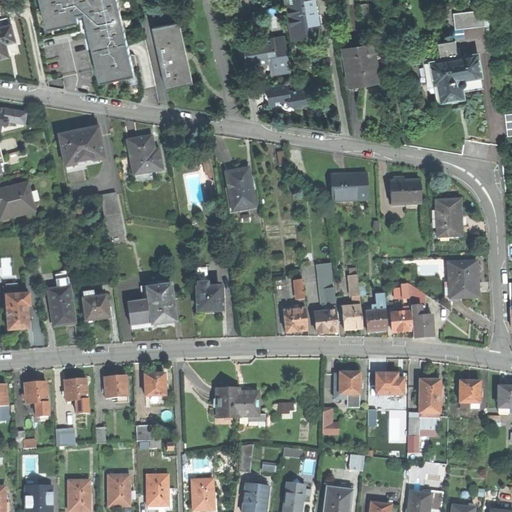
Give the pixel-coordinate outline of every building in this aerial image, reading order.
[(94,41),(99,40),(95,22),(104,20),(99,0),(80,0),(85,24),(90,23),(94,41)] [(99,40),(100,43),(109,41),(117,39),(119,44),(133,41),(123,0),(99,0),(104,20),(95,22),(99,40)] [(286,0),(292,36),(301,34),(309,33),(309,36),(322,33),(316,0),(286,0)] [(361,4),(364,18),(373,16),(370,2),(361,4)] [(453,14),(455,30),(486,26),(484,10),(479,10),(453,14)] [(0,24),(0,57),(9,56),(6,42),(15,39),(10,21),(0,24)] [(176,22),(153,27),(167,88),(178,85),(190,83),(176,22)] [(246,43),(250,65),(261,63),(272,61),(274,73),(290,71),(285,37),(246,43)] [(438,43),(441,60),(458,57),(455,40),(438,43)] [(344,49),(350,86),(364,83),(379,81),(372,44),(344,49)] [(425,63),(429,85),(441,83),(444,101),(452,99),(458,98),(457,92),(463,91),(461,79),(482,75),(478,54),(458,57),(441,60),(425,63)] [(484,88),(482,75),(461,79),(463,91),(484,88)] [(289,83),(271,86),(274,103),(281,102),(281,106),(283,110),(286,111),(290,112),(293,110),(294,109),(312,106),(309,88),(290,91),(289,83)] [(0,131),(1,132),(1,126),(2,121),(8,121),(24,124),(26,113),(0,108),(0,131)] [(59,135),(65,165),(103,158),(97,128),(76,132),(59,135)] [(127,140),(133,175),(162,169),(158,150),(153,151),(150,136),(137,139),(127,140)] [(277,152),(279,165),(286,164),(284,151),(277,152)] [(202,161),(209,205),(218,203),(211,159),(202,161)] [(227,172),(229,188),(232,188),(235,206),(243,205),(243,208),(255,206),(249,168),(236,171),(227,172)] [(331,175),(332,200),(368,198),(367,172),(347,174),(331,175)] [(390,181),(391,203),(421,202),(421,180),(410,180),(405,180),(394,181),(390,181)] [(0,218),(0,219),(34,211),(32,202),(30,192),(28,183),(0,189),(0,218)] [(36,191),(30,192),(32,202),(39,201),(36,191)] [(99,196),(107,235),(122,233),(115,193),(99,196)] [(435,200),(436,236),(457,235),(456,219),(460,218),(459,209),(459,199),(435,200)] [(76,203),(77,212),(88,211),(87,202),(76,203)] [(448,262),(450,297),(476,295),(475,281),(477,281),(477,272),(476,260),(448,262)] [(320,304),(323,303),(327,303),(325,287),(333,286),(331,263),(316,264),(320,304)] [(350,299),(359,298),(358,277),(349,278),(350,299)] [(296,299),(303,299),(301,279),(294,279),(296,299)] [(47,291),(53,327),(63,325),(73,324),(67,281),(58,283),(59,289),(47,291)] [(198,288),(198,311),(210,311),(223,310),(223,291),(226,291),(226,287),(209,288),(209,282),(199,282),(199,288),(198,288)] [(401,284),(402,299),(410,299),(409,283),(401,284)] [(147,287),(148,299),(151,323),(174,320),(170,284),(147,287)] [(0,296),(4,296),(4,295),(14,294),(14,286),(0,286),(0,296)] [(325,287),(327,303),(334,302),(333,286),(325,287)] [(81,299),(84,321),(95,319),(107,318),(104,296),(92,298),(91,291),(82,292),(83,299),(81,299)] [(375,293),(376,307),(378,307),(379,310),(386,310),(384,292),(375,293)] [(4,296),(5,308),(25,307),(28,307),(28,293),(14,294),(4,295),(4,296)] [(126,301),(129,324),(131,324),(132,327),(138,327),(145,326),(145,323),(151,323),(148,299),(126,301)] [(402,299),(403,311),(411,311),(410,306),(410,299),(402,299)] [(323,303),(324,312),(335,311),(334,302),(327,303),(323,303)] [(351,329),(362,328),(360,304),(342,306),(344,330),(351,329)] [(424,305),(410,306),(411,311),(411,317),(416,317),(416,314),(424,313),(424,305)] [(282,311),(285,332),(295,331),(307,330),(305,308),(294,309),(294,306),(286,307),(286,310),(282,311)] [(5,308),(6,330),(16,329),(26,329),(26,321),(26,316),(25,307),(5,308)] [(365,311),(367,331),(376,331),(387,330),(386,310),(379,310),(367,311),(365,311)] [(315,313),(317,332),(326,332),(337,330),(335,311),(324,312),(315,313)] [(402,331),(412,330),(411,317),(411,311),(403,311),(392,312),(392,319),(392,326),(393,332),(402,331)] [(416,317),(411,317),(412,330),(412,337),(422,336),(433,335),(431,316),(424,317),(416,317)] [(348,393),(361,393),(361,371),(350,371),(340,371),(340,373),(335,373),(335,391),(340,391),(340,393),(348,393)] [(376,372),(376,393),(391,393),(402,393),(404,393),(404,377),(398,377),(398,372),(388,372),(376,372)] [(154,373),(144,373),(145,394),(156,394),(165,394),(165,373),(154,373)] [(105,376),(106,398),(117,397),(117,401),(128,401),(126,374),(114,375),(105,376)] [(64,379),(65,399),(75,399),(88,398),(86,377),(74,378),(64,379)] [(430,379),(420,378),(420,400),(421,400),(438,400),(441,400),(441,379),(430,379)] [(38,402),(48,401),(47,380),(36,381),(24,382),(26,403),(34,402),(38,402)] [(470,380),(460,380),(460,406),(471,406),(471,401),(481,401),(481,380),(470,380)] [(0,384),(0,404),(8,405),(7,384),(0,384)] [(511,384),(508,385),(499,385),(498,406),(501,406),(501,412),(510,412),(510,406),(511,406),(511,384)] [(216,388),(217,417),(239,417),(239,415),(257,415),(257,392),(238,392),(238,387),(226,388),(216,388)] [(360,406),(361,393),(348,393),(347,406),(360,406)] [(88,412),(88,398),(75,399),(75,412),(88,412)] [(438,411),(438,400),(421,400),(421,411),(438,411)] [(50,415),(48,401),(38,402),(38,407),(38,410),(39,416),(50,415)] [(278,412),(294,411),(294,401),(278,402),(278,412)] [(0,413),(9,413),(8,405),(0,404),(0,413)] [(322,431),(330,431),(331,408),(322,407),(322,431)] [(368,425),(377,425),(377,408),(368,408),(368,425)] [(440,415),(438,411),(421,411),(421,415),(419,415),(419,429),(440,429),(440,415)] [(135,424),(136,440),(154,439),(153,423),(135,424)] [(96,427),(97,443),(106,442),(105,426),(96,427)] [(56,428),(57,445),(67,445),(66,429),(66,427),(56,428)] [(74,428),(66,429),(67,445),(75,444),(74,428)] [(16,431),(17,448),(24,448),(24,440),(26,439),(25,430),(16,431)] [(336,431),(330,431),(322,431),(322,439),(336,440),(336,431)] [(36,439),(26,439),(24,440),(24,448),(37,447),(36,439)] [(239,470),(251,471),(253,444),(242,443),(239,470)] [(349,469),(363,470),(364,455),(350,454),(349,469)] [(157,504),(167,504),(167,473),(147,473),(147,504),(157,504)] [(108,505),(129,505),(129,486),(129,474),(108,474),(108,505)] [(192,477),(193,509),(214,508),(214,489),(213,477),(192,477)] [(287,481),(286,492),(304,494),(305,486),(295,478),(292,482),(287,481)] [(68,510),(89,510),(89,492),(89,479),(68,479),(68,510)] [(265,511),(269,485),(246,482),(242,511),(265,511)] [(52,511),(53,486),(26,486),(25,511),(52,511)] [(134,487),(129,486),(129,505),(108,505),(108,508),(119,509),(125,509),(133,509),(134,487)] [(349,511),(352,491),(328,488),(325,511),(349,511)] [(219,489),(214,489),(214,508),(193,509),(192,511),(198,511),(206,511),(220,511),(219,489)] [(485,496),(500,498),(501,491),(486,489),(485,496)] [(412,491),(410,501),(431,504),(432,494),(412,491)] [(93,511),(94,492),(89,492),(89,510),(68,510),(68,511),(93,511)] [(301,511),(304,494),(286,492),(283,511),(301,511)] [(429,511),(431,504),(410,501),(408,511),(429,511)] [(390,511),(391,505),(371,502),(369,511),(390,511)]
